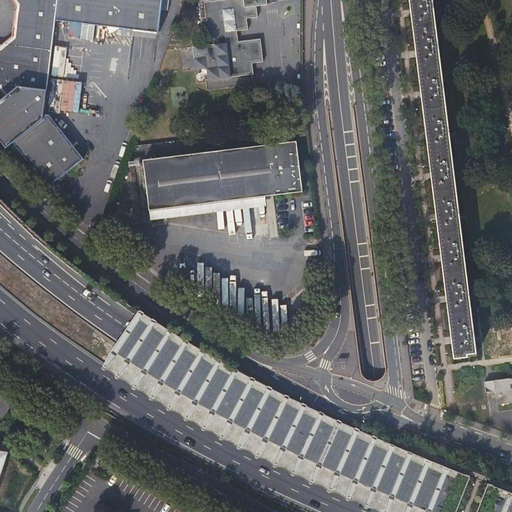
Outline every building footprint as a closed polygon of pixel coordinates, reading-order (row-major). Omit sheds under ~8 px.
[(55,19),(57,0),(11,0),(14,4),(11,35),(0,44),(0,43),(0,91),(4,96),(0,99),(0,138),(6,147),(13,141),(42,119),(55,19)] [(57,0),(55,19),(107,26),(111,32),(120,27),(159,32),(163,0),(57,0)] [(194,46),(196,69),(208,67),(209,77),(253,72),(252,62),(263,60),(261,38),(238,40),(237,29),(249,28),(247,17),(258,16),(257,5),(268,4),(267,0),(199,0),(203,33),(215,32),(216,43),(194,46)] [(475,351),(431,0),(409,0),(414,38),(419,76),(424,115),(429,156),(433,196),(440,246),(445,293),(451,339),(453,354),(475,351)] [(81,23),(80,39),(93,40),(93,24),(81,23)] [(82,80),(85,48),(54,45),(50,77),(56,78),(53,109),(78,112),(81,80),(82,80)] [(207,81),(207,88),(220,87),(219,79),(207,81)] [(13,141),(47,186),(83,158),(49,114),(42,119),(13,141)] [(143,159),(150,210),(202,203),(264,195),(302,191),(296,140),(143,159)] [(202,203),(150,210),(151,219),(265,205),(264,195),(202,203)] [(511,402),(511,377),(484,381),(486,391),(493,390),(494,394),(495,394),(497,404),(511,402)] [(97,453),(90,463),(105,473),(112,463),(97,453)]
